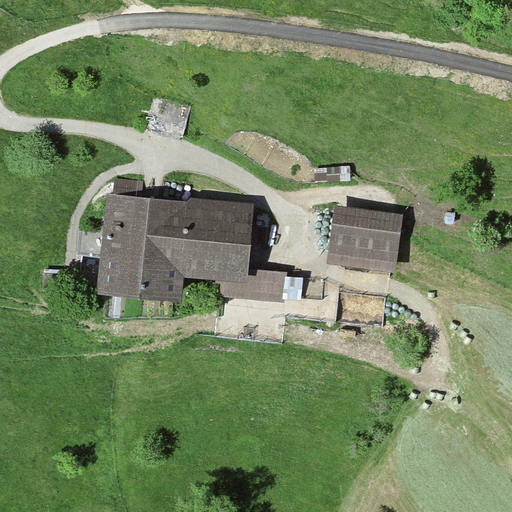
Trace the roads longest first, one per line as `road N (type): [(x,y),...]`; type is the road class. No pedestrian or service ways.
road 1 (track): [(511,366),(383,282),(342,278),(312,262),(302,215),(199,158),(0,116)]
road 2 (track): [(0,67),(56,35),(145,16),(244,25),(511,72)]
